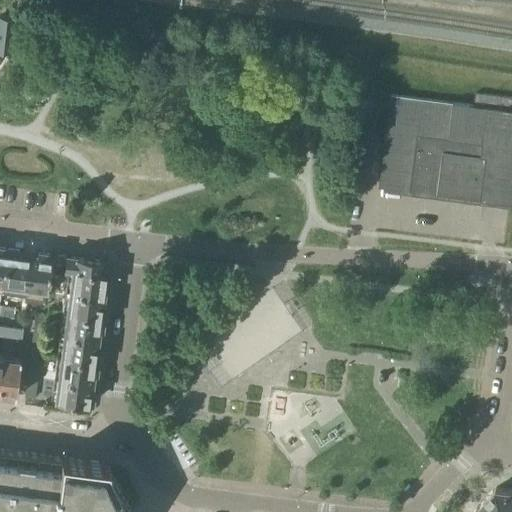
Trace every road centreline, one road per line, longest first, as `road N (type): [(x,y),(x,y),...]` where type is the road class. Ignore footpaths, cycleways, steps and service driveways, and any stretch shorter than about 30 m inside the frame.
road 1 (residential): [(511,267),(136,241)]
road 2 (residential): [(136,241),(114,390),(126,442)]
road 3 (residential): [(136,241),(0,222)]
road 4 (residential): [(126,442),(0,426)]
road 5 (residential): [(173,490),(292,511)]
